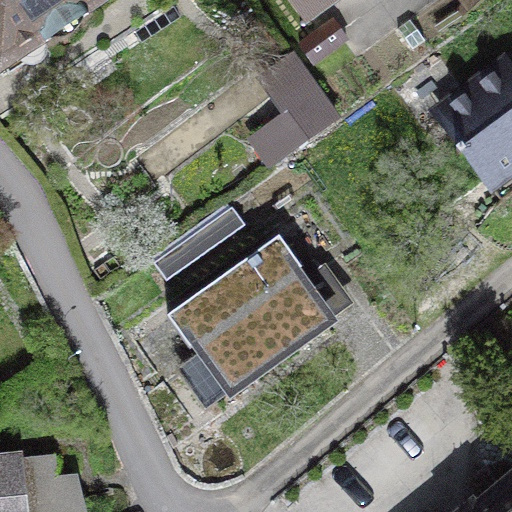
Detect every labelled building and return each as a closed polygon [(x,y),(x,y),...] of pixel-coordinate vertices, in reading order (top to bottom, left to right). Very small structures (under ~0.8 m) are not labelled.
[(81,8),(93,0),(0,0),(0,62),(39,37),(43,43),(68,35),(85,14),(81,8)] [(291,0),(298,9),(309,0),(291,0)] [(293,116),(256,143),(273,165),(337,119),(295,62),(276,76),(293,116)] [(484,181),(511,160),(511,74),(509,71),(440,122),(484,181)] [(226,204),(151,258),(166,282),(244,226),(226,204)] [(231,393),(327,324),(298,283),(293,287),(287,280),(300,270),(278,239),(167,319),(189,350),(202,341),(207,348),(202,352),(231,393)] [(0,459),(0,511),(85,511),(82,497),(59,499),(54,455),(0,459)] [(511,511),(511,484),(478,511),(476,511),(472,506),(464,511),(511,511)]
